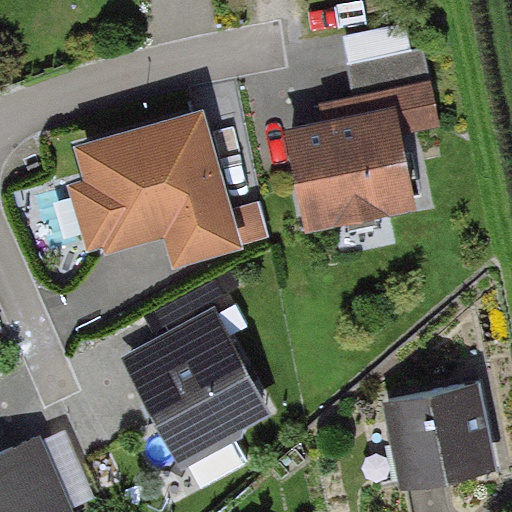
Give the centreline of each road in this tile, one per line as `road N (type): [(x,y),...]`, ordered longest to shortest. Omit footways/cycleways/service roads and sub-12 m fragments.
road 1 (residential): [(0,127),(154,72),(277,46)]
road 2 (residential): [(0,250),(62,389)]
